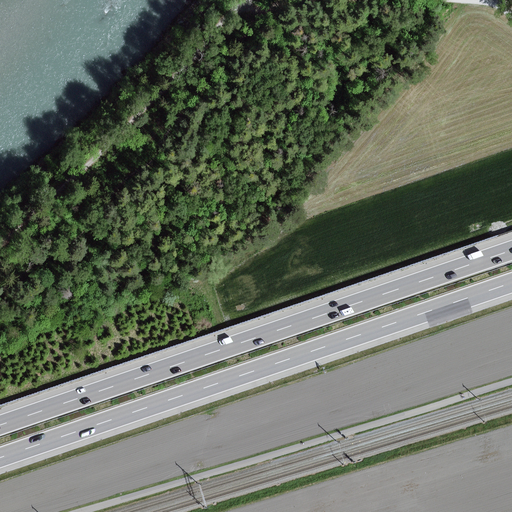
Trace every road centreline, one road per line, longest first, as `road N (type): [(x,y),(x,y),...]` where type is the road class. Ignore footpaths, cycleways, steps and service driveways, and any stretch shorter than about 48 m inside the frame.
road 1 (motorway): [(511,250),(0,425)]
road 2 (motorway): [(0,458),(511,283)]
road 3 (track): [(511,376),(77,511)]
